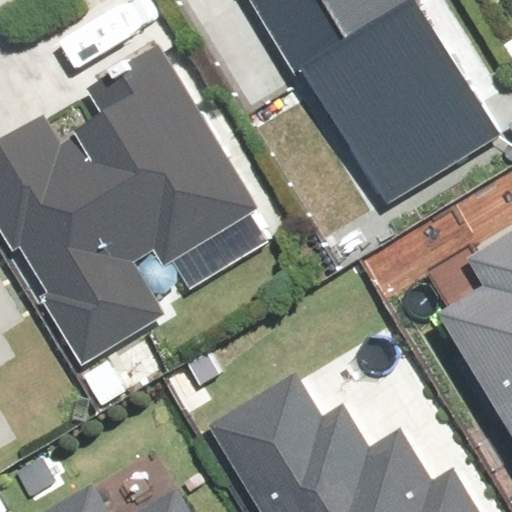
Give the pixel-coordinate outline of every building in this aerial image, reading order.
[(265,0),(392,205),(503,137),(418,0),(265,0)] [(292,236),(181,45),(110,86),(130,119),(87,143),(71,115),(0,155),(0,194),(35,255),(43,249),(69,295),(65,298),(101,361),(182,314),(153,263),(179,247),(204,288),(292,236)] [(511,267),(511,293),(477,314),(511,372),(511,252),(505,257),(511,267)] [(310,376),(227,426),(279,511),(499,511),(473,469),(450,482),(419,431),(385,451),(359,408),(338,421),(310,376)] [(124,511),(107,484),(61,511),(204,511),(193,493),(162,511),(124,511)]
